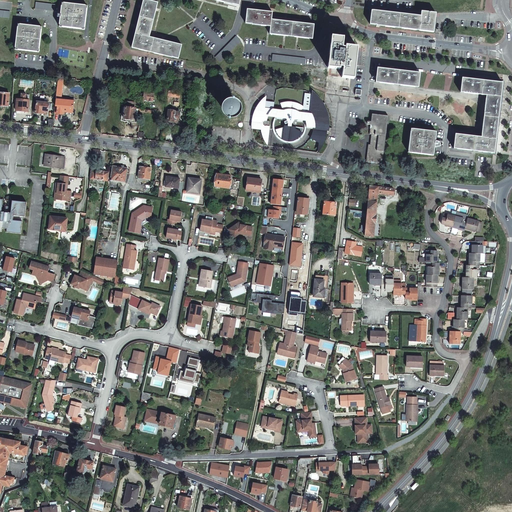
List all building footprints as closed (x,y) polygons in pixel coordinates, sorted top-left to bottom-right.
[(172,57),(178,59),(181,45),(149,37),(157,3),(148,1),(148,0),(213,0),(232,4),(239,6),(239,0),(143,0),(132,48),(171,58),(172,57)] [(55,4),(35,2),(35,9),(54,11),(55,4)] [(87,6),(62,3),(59,26),(84,29),(87,6)] [(10,12),(0,10),(0,17),(10,18),(10,12)] [(272,13),(247,10),(245,23),(252,24),(252,25),(270,27),(269,34),(312,39),(313,25),(271,20),(272,13)] [(435,13),(421,11),(420,16),(371,11),(369,24),(376,25),(376,26),(433,32),(435,13)] [(41,27),(18,24),(15,49),(39,51),(41,27)] [(240,41),(235,36),(214,58),(219,62),(240,41)] [(343,38),(331,37),(328,68),(339,70),(339,68),(343,68),(342,78),(353,79),(357,48),(345,47),(345,49),(342,48),(343,38)] [(305,58),(272,54),(271,61),(304,65),(305,58)] [(418,88),(419,73),(377,69),(376,83),(418,88)] [(502,83),(462,78),(460,93),(486,96),(481,138),(455,135),(453,149),(494,154),(502,83)] [(63,112),(73,113),(74,99),(61,97),(63,85),(57,85),(54,112),(57,112),(57,113),(63,114),(63,112)] [(168,89),(169,88),(160,87),(159,95),(162,95),(161,98),(167,99),(168,89)] [(167,99),(166,108),(168,108),(170,96),(179,98),(180,92),(172,91),(172,89),(168,89),(167,99)] [(2,93),(0,93),(0,105),(8,106),(9,94),(4,94),(4,92),(2,92),(2,93)] [(154,94),(144,92),(143,100),(153,101),(154,94)] [(26,94),(21,93),(20,99),(16,99),(15,110),(28,112),(29,100),(26,100),(26,94)] [(287,103),(284,103),(284,107),(281,108),(282,111),(264,109),(264,104),(259,103),(256,107),(254,113),(253,117),(251,125),(251,129),(261,130),(262,132),(262,133),(262,135),(263,137),(263,139),(268,139),(269,122),(266,121),(266,116),(286,119),(288,124),(288,127),(283,126),(283,129),(275,131),(275,132),(276,133),(277,135),(280,138),(282,139),(282,140),(284,141),(285,141),(288,142),(290,142),(293,142),(293,140),(294,140),(296,139),(299,136),(300,135),(301,134),(294,129),(295,125),(296,124),(297,123),(296,122),(296,121),(295,121),(295,119),(305,120),(305,127),(312,128),(310,139),(319,143),(318,151),(319,150),(320,148),(321,146),(323,143),(324,141),(325,137),(326,134),(331,135),(332,129),(329,128),(328,122),(328,119),(327,116),(327,114),(324,108),(325,103),(320,102),(317,98),(314,96),(312,94),(311,95),(309,114),(299,113),(302,107),(300,106),(298,105),(295,104),(293,103),(291,103),(289,103),(287,103)] [(302,107),(299,113),(309,114),(311,95),(304,94),(302,107)] [(46,103),(44,103),(37,102),(35,113),(41,113),(41,111),(47,112),(48,103),(46,103)] [(137,115),(138,112),(138,109),(134,108),(135,103),(127,102),(126,107),(123,107),(122,112),(124,113),(124,118),(134,120),(134,114),(137,115)] [(237,110),(237,109),(237,108),(237,107),(237,106),(236,105),(235,104),(234,103),(233,103),(232,103),(231,103),(230,103),(228,103),(227,104),(227,105),(226,106),(225,107),(225,108),(225,109),(225,110),(225,111),(226,112),(227,113),(228,114),(229,114),(230,115),(231,115),(232,115),(233,115),(234,114),(235,113),(236,113),(237,112),(237,110)] [(180,112),(168,110),(167,121),(172,122),(173,120),(178,121),(180,112)] [(387,120),(371,118),(370,122),(367,121),(366,122),(366,123),(367,124),(368,125),(370,125),(372,127),(369,129),(369,135),(371,135),(384,137),(385,123),(387,123),(387,120)] [(410,129),(408,153),(433,156),(436,132),(410,129)] [(384,137),(371,135),(370,145),(368,145),(366,162),(382,164),(385,137),(384,137)] [(65,157),(45,154),(44,165),(63,168),(65,157)] [(112,166),(110,180),(119,181),(125,182),(127,168),(112,166)] [(151,169),(140,167),(138,178),(149,179),(151,169)] [(97,171),(90,170),(90,179),(107,181),(109,172),(97,171)] [(230,176),(217,174),(215,187),(228,188),(230,176)] [(54,193),(54,199),(70,201),(71,191),(65,191),(66,185),(67,185),(68,177),(60,176),(59,184),(57,183),(56,194),(54,193)] [(179,179),(167,177),(166,178),(165,177),(163,186),(178,188),(179,179)] [(248,178),(247,180),(247,186),(246,191),(259,193),(261,180),(248,178)] [(201,180),(189,179),(187,192),(199,194),(201,180)] [(283,180),(273,179),(272,191),(282,192),(283,180)] [(119,181),(110,180),(109,189),(117,190),(119,181)] [(378,188),(369,187),(368,202),(376,202),(377,193),(378,188)] [(282,192),(272,191),(270,204),(280,205),(282,192)] [(309,200),(298,199),(297,213),(307,214),(309,200)] [(8,213),(4,213),(2,213),(3,206),(0,202),(0,231),(2,232),(2,228),(7,229),(6,233),(21,234),(22,222),(13,221),(14,216),(25,217),(27,203),(15,201),(15,202),(15,203),(14,203),(13,206),(11,207),(11,214),(8,213)] [(336,203),(324,202),(323,214),(335,216),(336,203)] [(376,202),(368,202),(367,211),(364,235),(373,236),(374,223),(375,224),(376,215),(375,215),(376,202)] [(273,210),(268,209),(267,218),(278,219),(278,215),(279,211),(280,211),(281,207),(273,206),(273,210)] [(139,222),(140,222),(146,218),(150,219),(152,209),(142,207),(132,214),(129,225),(131,225),(130,229),(129,229),(128,232),(139,234),(140,227),(139,226),(137,226),(138,222),(139,222)] [(181,213),(170,211),(168,220),(167,220),(166,224),(176,225),(176,222),(179,222),(181,213)] [(452,228),(455,217),(443,214),(441,224),(444,225),(446,225),(446,227),(452,228)] [(67,218),(50,216),(49,229),(47,229),(47,232),(60,233),(61,230),(65,231),(67,218)] [(463,219),(455,217),(452,228),(457,229),(458,228),(460,229),(464,230),(467,220),(464,219),(463,219)] [(481,222),(467,219),(467,220),(464,230),(469,231),(469,230),(472,231),(476,232),(477,225),(480,226),(481,222)] [(221,233),(223,226),(217,225),(217,222),(212,221),(211,222),(201,221),(200,231),(210,233),(209,235),(215,236),(215,232),(221,233)] [(240,225),(239,223),(228,230),(234,238),(241,233),(243,234),(243,235),(251,236),(252,227),(240,225)] [(293,228),(292,236),(300,237),(300,228),(293,228)] [(178,231),(167,229),(165,238),(176,240),(176,239),(180,240),(182,232),(177,232),(178,231)] [(285,238),(266,234),(266,235),(265,236),(261,235),(259,247),(264,247),(264,248),(273,249),(273,247),(283,249),(285,238)] [(353,245),(354,242),(347,240),(345,253),(361,256),(362,247),(355,246),(353,245)] [(480,254),(482,254),(483,245),(483,241),(475,241),(472,241),(472,247),(471,247),(471,253),(480,254)] [(292,242),(290,265),(301,266),(303,243),(292,242)] [(133,261),(136,261),(137,252),(135,251),(136,247),(127,245),(123,269),(132,270),(134,263),(132,263),(133,261)] [(426,251),(426,262),(428,262),(438,263),(438,257),(437,257),(437,251),(426,251)] [(477,266),(480,266),(480,254),(471,253),(468,253),(468,259),(469,259),(469,266),(477,266)] [(14,258),(5,256),(2,270),(10,272),(14,258)] [(117,261),(96,258),(93,274),(115,277),(117,261)] [(169,261),(159,259),(155,280),(163,282),(165,271),(167,272),(169,261)] [(42,280),(44,283),(48,280),(51,281),(54,280),(55,275),(50,273),(49,275),(47,274),(49,267),(32,262),(29,269),(33,270),(32,275),(36,276),(39,282),(42,280)] [(438,275),(439,275),(440,270),(439,270),(439,263),(438,263),(428,262),(428,275),(438,275)] [(231,288),(236,286),(238,283),(241,282),(241,284),(246,282),(248,264),(239,263),(238,268),(236,277),(233,276),(227,279),(231,288)] [(274,265),(259,263),(256,284),(270,287),(274,265)] [(473,278),(477,278),(477,268),(477,266),(469,266),(466,265),(466,272),(465,272),(465,278),(473,278)] [(202,270),(200,278),(202,279),(200,287),(210,289),(212,280),(211,280),(212,272),(202,270)] [(93,280),(95,277),(81,271),(79,275),(81,276),(80,278),(78,277),(75,276),(71,284),(75,286),(74,287),(79,289),(79,288),(83,289),(84,286),(89,288),(91,284),(93,280)] [(381,280),(382,274),(366,273),(365,284),(376,285),(381,285),(381,280)] [(426,287),(437,287),(437,281),(438,281),(438,275),(428,275),(426,275),(426,287)] [(328,277),(315,276),(313,296),(326,298),(328,277)] [(465,278),(462,278),(461,284),(462,284),(462,290),(463,290),(472,290),(473,290),(473,278),(465,278)] [(386,280),(381,280),(381,285),(381,290),(388,290),(388,291),(393,291),(394,284),(394,280),(386,280)] [(351,291),(351,283),(341,283),(341,303),(353,303),(353,291),(351,291)] [(401,284),(394,284),(393,291),(393,295),(399,295),(399,294),(405,294),(405,288),(405,284),(401,284)] [(130,299),(132,288),(126,287),(124,286),(123,292),(112,290),(109,300),(112,300),(113,302),(113,303),(121,305),(122,297),(130,299)] [(411,300),(417,300),(417,289),(405,288),(405,294),(405,299),(411,299),(411,300)] [(274,295),(251,293),(251,299),(256,299),(256,301),(264,301),(263,311),(276,312),(277,303),(273,302),(274,295)] [(40,298),(23,294),(21,301),(18,314),(22,315),(24,307),(25,305),(33,307),(35,301),(39,302),(40,298)] [(471,305),(472,296),(463,296),(460,296),(460,302),(461,302),(461,307),(468,308),(471,308),(471,305)] [(289,311),(305,313),(307,299),(291,298),(289,311)] [(13,313),(18,314),(21,301),(16,300),(13,313)] [(148,312),(151,313),(156,316),(161,307),(152,303),(151,305),(142,301),(138,309),(147,314),(148,312)] [(285,304),(277,303),(276,312),(284,313),(285,304)] [(203,307),(192,305),(188,323),(199,325),(201,323),(203,316),(201,316),(203,307)] [(73,307),(71,318),(78,320),(79,319),(87,321),(88,316),(89,312),(73,307)] [(464,320),(467,320),(468,308),(461,307),(457,307),(457,314),(456,314),(456,320),(464,320)] [(351,313),(351,309),(337,308),(337,314),(342,314),(342,331),(348,331),(350,331),(350,321),(353,321),(353,313),(351,313)] [(94,317),(88,316),(87,321),(79,319),(78,320),(77,325),(91,329),(94,317)] [(237,319),(226,317),(225,323),(223,331),(221,331),(220,336),(232,339),(237,319)] [(414,326),(409,326),(409,342),(425,342),(425,336),(424,336),(425,326),(426,326),(426,319),(419,319),(419,321),(414,320),(414,326)] [(460,332),(463,332),(464,320),(456,320),(453,320),(452,325),(453,325),(453,332),(460,332)] [(260,333),(249,330),(247,341),(248,341),(247,347),(249,347),(248,353),(256,355),(257,347),(256,347),(257,343),(258,344),(260,333)] [(296,333),(287,330),(283,343),(281,343),(280,347),(278,346),(277,351),(285,353),(285,356),(293,358),(297,347),(292,346),(296,333)] [(371,331),(371,341),(378,341),(378,343),(386,343),(386,332),(371,331)] [(453,332),(449,332),(448,338),(450,338),(449,344),(460,344),(460,332),(453,332)] [(306,336),(305,342),(312,344),(312,343),(318,345),(320,339),(306,336)] [(25,343),(17,340),(14,352),(31,356),(33,346),(25,344),(25,343)] [(232,347),(224,345),(222,353),(230,355),(232,347)] [(324,363),(327,354),(318,351),(319,348),(311,346),(310,350),(309,350),(306,361),(311,362),(312,360),(314,360),(324,363)] [(64,352),(46,348),(44,358),(62,362),(64,354),(64,352)] [(178,350),(169,348),(166,360),(156,359),(153,370),(168,374),(171,362),(176,363),(178,350)] [(134,351),(132,361),(131,364),(129,364),(127,372),(134,374),(135,371),(141,372),(145,354),(134,351)] [(68,363),(70,356),(64,354),(62,362),(68,363)] [(380,375),(380,380),(389,380),(389,375),(387,375),(388,356),(377,355),(377,375),(380,375)] [(78,357),(76,365),(82,367),(81,369),(94,372),(97,358),(87,356),(86,359),(78,357)] [(422,357),(406,356),(406,367),(422,367),(422,357)] [(179,373),(178,382),(198,384),(201,374),(196,373),(199,360),(188,358),(184,373),(179,373)] [(344,364),(342,362),(338,366),(343,370),(344,370),(345,373),(343,373),(346,382),(357,379),(354,370),(353,371),(352,365),(346,361),(344,364)] [(443,362),(429,361),(429,375),(444,376),(444,366),(443,366),(443,362)] [(0,393),(15,397),(18,382),(2,377),(0,384),(0,393)] [(54,380),(44,380),(40,395),(43,403),(44,408),(51,406),(53,402),(51,397),(50,397),(49,395),(51,394),(54,380)] [(0,393),(0,403),(24,409),(30,385),(18,382),(15,397),(0,393)] [(388,400),(387,397),(383,386),(375,388),(376,392),(375,392),(380,408),(381,408),(383,414),(391,411),(390,409),(392,408),(390,400),(388,400)] [(287,393),(280,392),(278,402),(294,406),(297,394),(293,393),(293,395),(287,393)] [(149,401),(150,394),(142,393),(141,399),(149,401)] [(340,396),(340,401),(342,401),(342,406),(358,406),(358,407),(362,407),(362,395),(340,396)] [(406,405),(406,412),(406,421),(407,421),(407,422),(412,422),(412,420),(417,421),(417,405),(416,405),(417,397),(407,397),(407,405),(406,405)] [(78,407),(80,407),(81,403),(71,401),(67,415),(72,416),(76,418),(77,412),(78,407)] [(115,417),(116,418),(117,418),(118,419),(118,420),(117,420),(116,420),(115,427),(124,429),(126,418),(123,417),(126,408),(116,406),(114,415),(115,415),(115,417)] [(162,413),(147,409),(146,414),(149,418),(160,421),(162,413)] [(300,413),(301,418),(303,418),(303,420),(301,421),(295,421),(296,430),(307,429),(308,431),(308,434),(315,433),(314,422),(310,423),(310,420),(311,419),(310,411),(300,413)] [(175,416),(162,413),(160,421),(159,424),(159,425),(172,427),(175,416)] [(149,418),(146,414),(145,421),(159,424),(160,421),(149,418)] [(196,425),(205,427),(213,429),(215,418),(198,414),(196,425)] [(262,416),(261,425),(274,428),(273,430),(273,431),(279,432),(281,420),(262,416)] [(366,417),(355,418),(355,426),(357,426),(357,434),(359,434),(359,443),(367,443),(367,434),(371,433),(371,425),(363,426),(363,422),(366,421),(366,417)] [(248,425),(240,423),(238,435),(246,437),(248,425)] [(234,441),(220,438),(218,447),(230,450),(231,446),(233,447),(234,441)] [(0,493),(2,485),(9,486),(10,482),(13,483),(14,478),(4,475),(7,458),(24,462),(27,448),(10,445),(11,441),(0,439),(0,493)] [(43,443),(36,441),(33,453),(40,455),(41,451),(46,452),(48,447),(47,446),(47,444),(43,443)] [(69,455),(54,451),(52,463),(64,466),(65,462),(67,462),(69,455)] [(93,462),(80,459),(77,471),(85,473),(86,468),(91,469),(93,462)] [(229,466),(211,462),(209,474),(213,475),(214,473),(215,473),(215,475),(227,477),(229,466)] [(257,463),(254,473),(270,473),(271,462),(257,463)] [(336,462),(315,463),(316,470),(323,470),(322,473),(328,474),(328,470),(334,470),(336,462)] [(368,467),(365,467),(365,475),(378,474),(377,464),(368,464),(368,467)] [(239,467),(235,466),(233,475),(242,477),(243,473),(248,474),(250,467),(240,465),(239,467)] [(361,465),(351,465),(351,475),(365,475),(365,467),(361,467),(361,465)] [(116,469),(103,466),(100,478),(113,481),(116,469)] [(285,469),(276,467),(274,478),(285,481),(288,470),(287,470),(288,468),(285,467),(285,469)] [(154,471),(152,470),(149,482),(151,482),(158,480),(159,475),(154,471)] [(369,483),(355,480),(354,489),(351,488),(349,497),(361,499),(362,491),(367,492),(369,483)] [(267,486),(253,483),(250,493),(256,494),(256,493),(258,493),(260,494),(260,492),(266,493),(267,486)] [(138,487),(133,486),(132,488),(128,487),(123,505),(134,508),(136,499),(138,487)] [(304,494),(301,511),(308,511),(320,511),(322,505),(317,504),(317,502),(316,502),(317,497),(304,494)] [(180,496),(177,507),(189,510),(192,499),(180,496)] [(302,497),(292,496),(290,507),(294,508),(294,506),(300,507),(302,497)]
